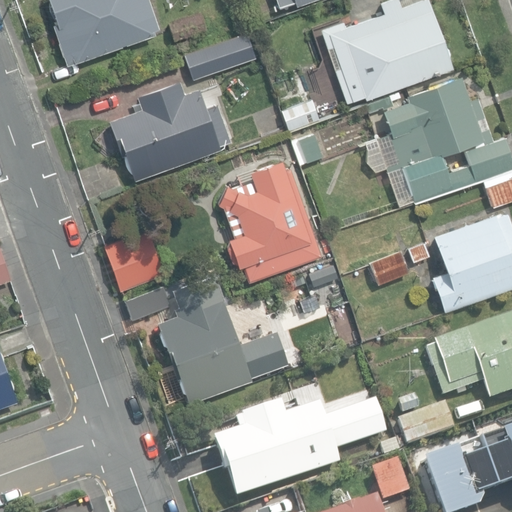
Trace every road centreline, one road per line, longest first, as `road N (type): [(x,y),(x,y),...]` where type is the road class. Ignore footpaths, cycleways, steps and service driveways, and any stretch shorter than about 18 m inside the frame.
road 1 (residential): [(0,108),(116,431)]
road 2 (residential): [(116,431),(0,473)]
